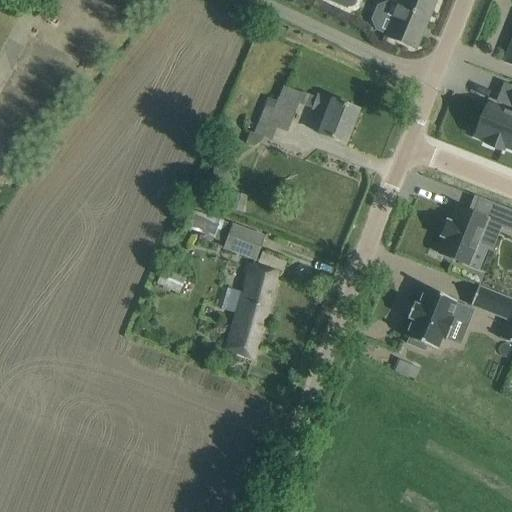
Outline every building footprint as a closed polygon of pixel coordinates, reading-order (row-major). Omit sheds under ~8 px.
[(386,0),(388,4),(397,8),(385,37),(415,49),(435,1),(433,0),(386,0)] [(511,66),(511,39),(503,63),(511,66)] [(327,116),(320,135),(345,145),(358,111),(317,95),(316,97),(301,91),(301,93),(284,87),(268,126),(286,133),(298,103),(312,108),(311,110),(327,116)] [(502,146),(511,149),(511,115),(488,106),(476,136),(488,140),(487,144),(501,149),(502,146)] [(246,213),(252,198),(232,190),(226,205),(246,213)] [(511,211),(475,197),(468,213),(454,207),(447,222),(444,221),(438,236),(441,238),(435,253),(465,265),(483,219),(511,230),(511,211)] [(223,249),(254,259),(263,236),(230,226),(223,249)] [(227,289),(221,310),(237,314),(227,352),(233,354),(252,359),(277,273),(258,267),(248,264),(245,275),(248,276),(243,294),(227,289)] [(157,283),(178,292),(185,278),(163,269),(157,283)] [(441,339),(446,341),(454,320),(467,325),(473,311),(456,304),(456,302),(424,290),(405,338),(408,339),(407,344),(424,351),(426,346),(437,351),(441,339)] [(500,339),(511,344),(511,300),(500,296),(492,315),(507,321),(500,339)] [(398,361),(394,373),(403,377),(407,365),(398,361)]
